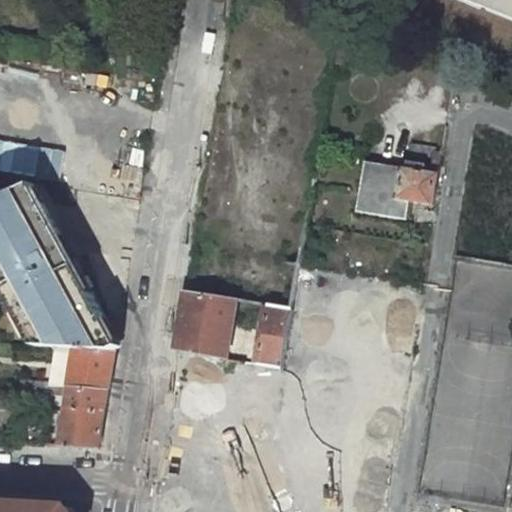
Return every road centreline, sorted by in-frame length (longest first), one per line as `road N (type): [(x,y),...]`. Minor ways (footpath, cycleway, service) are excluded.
road 1 (residential): [(0,89),(35,111),(72,155),(138,318),(141,367),(120,488)]
road 2 (residential): [(120,488),(0,479)]
